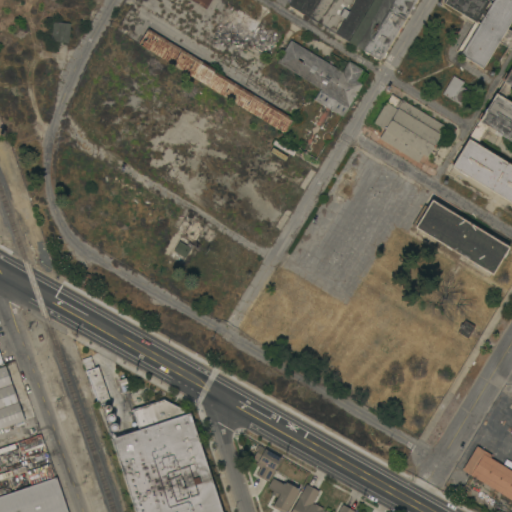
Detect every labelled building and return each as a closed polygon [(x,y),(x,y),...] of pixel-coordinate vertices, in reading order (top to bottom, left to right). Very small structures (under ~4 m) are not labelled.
[(210,0),(205,9),(190,0),(210,0)] [(317,0),(307,17),(287,5),(290,0),(317,0)] [(416,0),(380,60),(377,58),(376,60),(372,58),(373,56),(368,53),(368,55),(364,53),(365,51),(363,50),(362,50),(335,33),(344,18),(339,15),(343,8),(349,11),(355,0),(416,0)] [(511,87),(510,86),(503,98),(511,103),(511,141),(486,126),(475,144),(511,166),(511,204),(451,166),(479,121),(476,119),(480,112),(483,114),(503,81),(501,79),(505,72),(507,74),(511,66),(511,50),(498,42),(482,68),(456,52),(474,22),(443,3),(444,0),(511,0),(511,17),(506,28),(511,31),(511,87)] [(281,35),(268,58),(224,31),(226,28),(220,25),(226,14),(230,16),(233,12),(234,13),(237,8),(281,35)] [(53,21),(70,23),(68,43),(51,41),(53,21)] [(138,44),(147,28),(215,70),(214,71),(293,119),(284,133),(138,44)] [(342,72),(348,61),(363,70),(357,81),(362,84),(357,93),(358,93),(355,99),(354,98),(342,117),(314,100),(321,89),(277,62),(290,40),(342,72)] [(442,94),(453,75),(463,82),(461,86),(468,90),(460,104),(442,94)] [(445,126),(440,134),(427,157),(423,154),(418,162),(379,138),(384,129),(373,122),(385,102),(386,102),(391,94),(402,101),(402,100),(445,126)] [(509,247),(492,275),(411,225),(423,205),(427,207),(431,199),(509,247)] [(190,248),(185,257),(173,250),(179,241),(190,248)] [(457,332),(460,328),(458,327),(461,324),(462,324),(464,321),(474,326),(467,338),(457,332)] [(110,402),(98,406),(86,370),(85,371),(81,359),(90,356),(94,368),(97,367),(110,402)] [(0,367),(5,366),(24,420),(16,423),(0,428),(0,367)] [(221,511),(135,511),(110,435),(113,434),(114,438),(138,430),(132,409),(163,399),(189,413),(221,511)] [(25,420),(21,410),(30,407),(34,417),(33,417),(25,420)] [(37,429),(34,431),(28,433),(24,421),(25,420),(33,417),(37,429)] [(0,428),(16,423),(20,434),(0,440),(0,428)] [(40,435),(45,448),(22,456),(17,443),(40,435)] [(256,475),(260,467),(255,465),(257,461),(252,458),(256,452),(254,451),(257,445),(281,458),(268,482),(256,475)] [(511,500),(462,470),(476,446),(491,455),(489,458),(511,471),(511,500)] [(0,511),(0,491),(4,490),(6,494),(56,477),(67,511),(0,511)] [(285,511),(280,511),(272,507),(273,504),(277,498),(270,494),(272,491),(267,488),(272,478),(284,485),(286,482),(299,489),(285,511)] [(290,511),(306,484),(319,491),(312,503),(314,504),(322,508),(322,509),(320,511),(290,511)]
